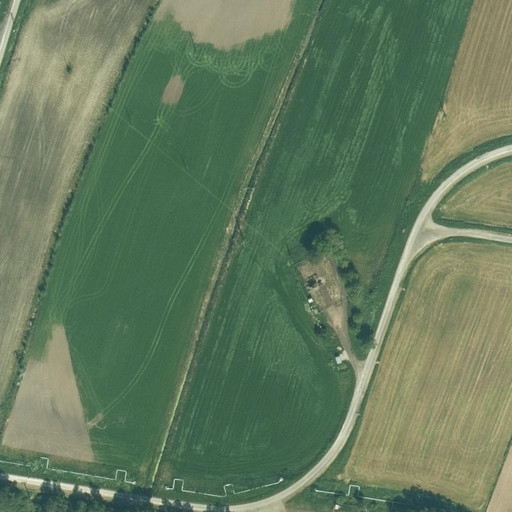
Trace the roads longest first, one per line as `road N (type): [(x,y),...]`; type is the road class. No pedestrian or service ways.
road 1 (track): [(220,504),(282,492),(329,454),(436,191),(461,167),(511,148)]
road 2 (track): [(0,473),(220,504)]
